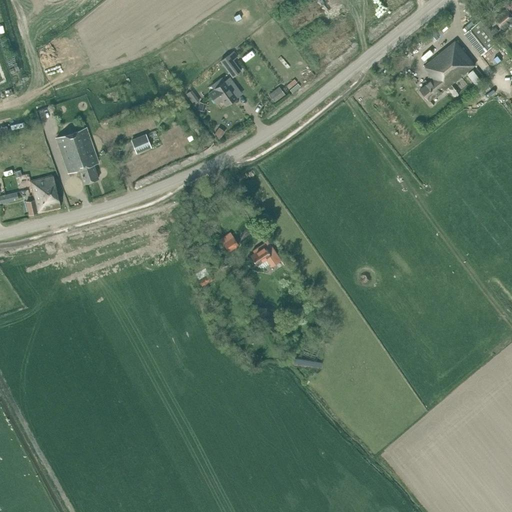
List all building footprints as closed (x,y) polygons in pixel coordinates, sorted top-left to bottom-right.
[(511,16),(506,9),(497,17),(505,27),(511,20),(511,16)] [(490,19),(484,24),(488,28),(494,24),(490,19)] [(481,20),(464,34),(481,55),(498,41),(481,20)] [(431,72),(445,89),(475,65),(455,41),(425,65),(431,72)] [(241,71),(233,61),(238,57),(234,51),(221,60),(233,77),(241,71)] [(443,91),(445,89),(431,72),(429,74),(433,79),(420,89),(429,100),(436,94),(436,93),(441,89),(443,91)] [(214,89),(208,93),(216,104),(218,102),(223,103),(226,106),(236,98),(230,90),(235,86),(229,78),(225,81),(222,77),(211,86),(214,89)] [(279,87),(269,94),(274,102),(285,95),(279,87)] [(195,90),(191,93),(194,97),(198,102),(203,98),(199,92),(198,93),(195,90)] [(85,128),(55,139),(67,174),(78,171),(83,185),(97,180),(92,166),(98,164),(85,128)] [(219,128),(215,134),(220,138),(224,132),(219,128)] [(144,136),(132,140),(137,153),(149,149),(144,136)] [(11,140),(0,143),(0,163),(17,158),(11,140)] [(144,152),(123,162),(128,173),(149,164),(170,154),(164,142),(144,152)] [(34,145),(22,149),(23,155),(36,151),(34,145)] [(59,209),(52,177),(29,182),(33,200),(26,202),(29,216),(59,209)] [(17,192),(0,195),(0,203),(19,199),(17,192)] [(232,239),(224,245),(229,251),(237,245),(232,239)] [(254,253),(250,255),(257,266),(259,267),(261,268),(262,268),(263,267),(264,267),(265,266),(269,263),(271,266),(280,259),(267,240),(252,250),(254,253)] [(200,263),(193,266),(195,272),(194,274),(204,290),(213,285),(212,283),(213,283),(211,280),(212,280),(205,267),(202,269),(200,263)]
